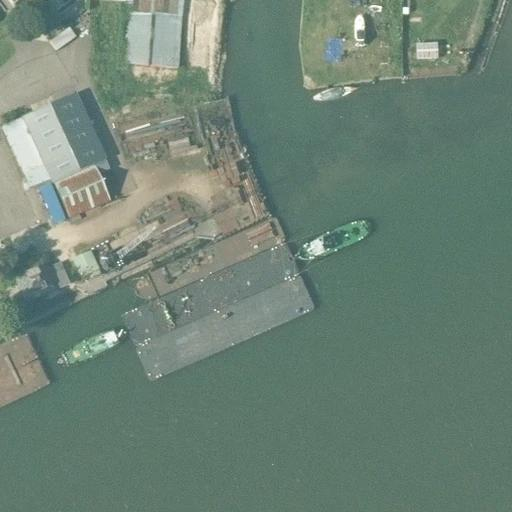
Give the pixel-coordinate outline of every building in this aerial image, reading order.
[(94,0),(94,1),(124,4),(123,12),(119,65),(120,65),(132,66),(131,76),(150,77),(148,101),(174,101),(175,86),(177,69),(176,69),(180,19),(193,20),(194,0),(94,0)] [(69,28),(50,42),(57,52),(76,38),(69,28)] [(22,119),(1,128),(28,189),(49,180),(52,185),(53,185),(68,220),(109,203),(93,167),(104,162),(74,96),(22,119)] [(107,163),(96,167),(99,177),(111,172),(107,163)] [(90,252),(71,261),(78,279),(80,278),(96,271),(98,270),(90,252)] [(56,290),(68,285),(60,266),(48,271),(44,262),(12,276),(24,304),(56,291),(56,290)]
